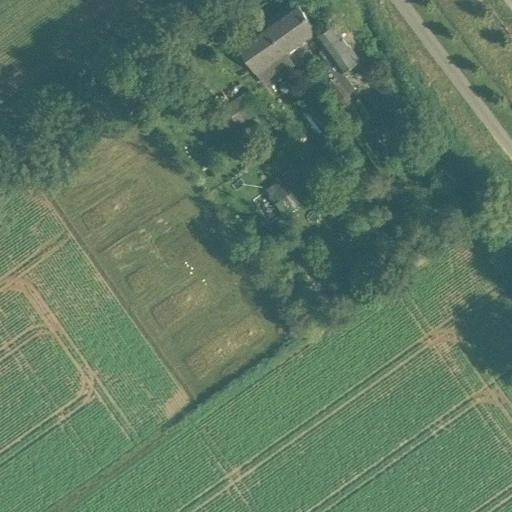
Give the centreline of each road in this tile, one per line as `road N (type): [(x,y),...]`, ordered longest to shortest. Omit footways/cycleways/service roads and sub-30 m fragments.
road 1 (unclassified): [(0,179),(256,0)]
road 2 (unclassified): [(511,149),(398,0)]
